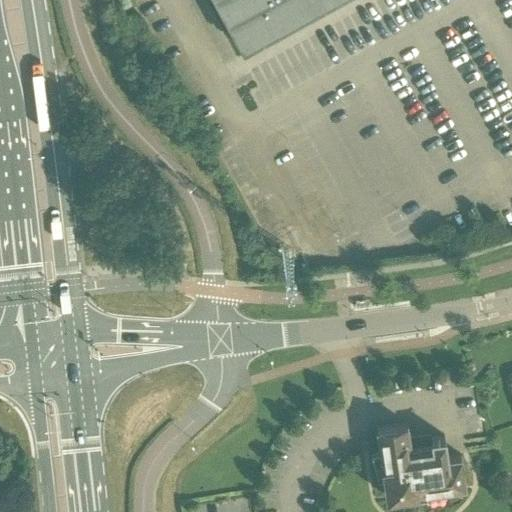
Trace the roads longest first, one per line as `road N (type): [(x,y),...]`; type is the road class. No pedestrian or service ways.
road 1 (unclassified): [(223,336),(202,207),(80,50),(70,0)]
road 2 (primary): [(69,334),(27,0)]
road 3 (primary): [(0,50),(32,342)]
road 4 (tertiary): [(223,336),(344,328),(511,300)]
road 5 (unclassified): [(142,511),(150,466),(218,390),(223,336)]
road 6 (tertiary): [(73,373),(146,363),(223,336)]
road 7 (tertiary): [(223,336),(69,334)]
road 8 (primary): [(89,511),(73,373)]
road 9 (primary): [(36,378),(50,511)]
